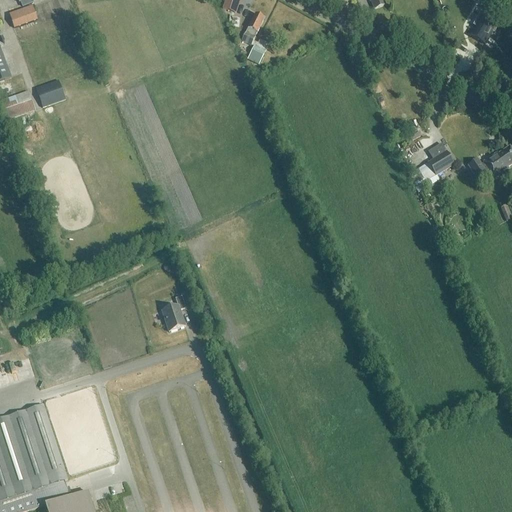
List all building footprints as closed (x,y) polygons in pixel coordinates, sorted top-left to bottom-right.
[(225,0),(222,9),(234,12),(238,0),(225,0)] [(369,0),(370,2),(371,2),(374,10),(385,6),(382,0),(369,0)] [(34,12),(22,16),(19,5),(7,9),(14,29),(37,21),(34,12)] [(477,30),(472,39),(482,44),(482,45),(487,47),(491,40),(495,34),(496,35),(495,35),(496,36),(501,26),(497,24),(498,21),(490,7),(485,17),(481,15),(474,27),(473,27),(477,30)] [(232,23),(231,28),(238,29),(240,17),(233,16),(232,23)] [(261,26),(264,20),(256,16),(252,22),(248,30),(246,35),(246,34),(242,43),(251,47),(255,39),(257,34),(261,27),(261,26)] [(0,82),(12,78),(0,46),(0,82)] [(254,48),(250,57),(248,61),(259,66),(265,53),(254,48)] [(42,110),(66,101),(59,83),(36,91),(42,110)] [(35,112),(28,93),(0,103),(0,106),(5,122),(35,112)] [(508,169),(511,165),(511,151),(510,148),(499,155),(498,154),(483,164),(481,166),(478,160),(467,167),(477,182),(487,175),(485,171),(487,170),(494,180),(509,170),(508,169)] [(447,154),(411,175),(419,188),(454,167),(447,154)] [(511,221),(505,207),(501,209),(506,223),(511,221)] [(178,307),(162,313),(169,334),(185,328),(180,312),(186,310),(182,298),(175,300),(178,307)] [(93,511),(88,493),(72,498),(69,489),(67,490),(64,482),(68,481),(43,407),(0,420),(0,511),(93,511)]
